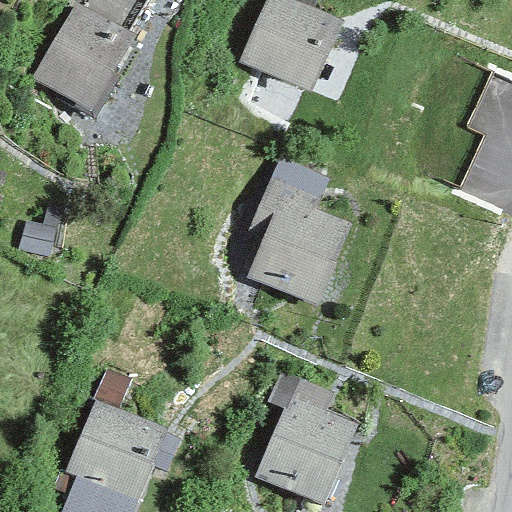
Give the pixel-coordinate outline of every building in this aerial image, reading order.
[(323,28),(260,0),(254,0),(226,66),(293,95),(323,28)] [(109,42),(59,13),(16,89),(65,117),(109,42)] [(299,199),(257,180),(230,240),(244,246),(228,283),(291,310),(327,229),(293,214),(299,199)] [(247,431),(261,437),(241,486),(305,511),(336,432),(309,421),(317,401),(267,381),(247,431)] [(150,479),(164,444),(79,409),(48,484),(60,489),(50,511),(117,511),(134,473),(150,479)]
